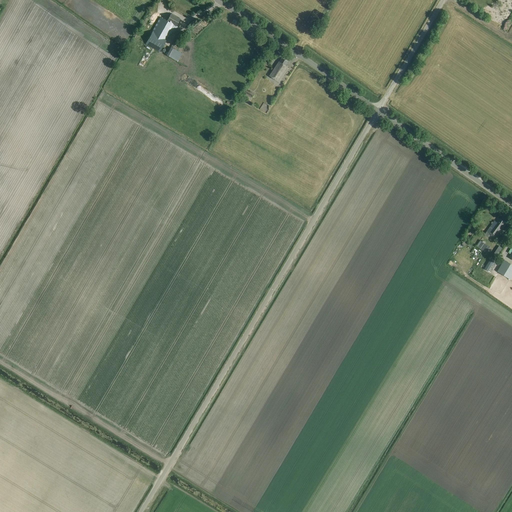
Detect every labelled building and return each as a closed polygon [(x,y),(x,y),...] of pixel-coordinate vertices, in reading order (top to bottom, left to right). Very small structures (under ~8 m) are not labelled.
[(174,15),(172,14),(171,14),(170,14),(167,21),(160,17),(145,44),(160,52),(171,32),(174,34),(178,27),(176,26),(180,19),(174,16),(174,15)] [(178,61),(182,53),(176,50),(183,36),(178,33),(172,45),(173,45),(167,56),(178,61)] [(285,66),(288,62),(282,58),(279,62),(278,61),(269,75),(279,82),(289,68),(285,66)] [(252,99),(255,94),(246,89),(244,92),(246,93),(245,95),(252,99)] [(256,105),(253,110),(258,113),(261,108),(256,105)] [(499,232),(498,232),(500,230),(501,231),(507,224),(499,218),(496,222),(495,221),(486,232),(490,235),(495,238),(499,232)] [(499,240),(505,244),(508,239),(502,235),(499,240)] [(476,246),(487,253),(490,248),(480,241),(476,246)] [(472,244),(469,249),(479,256),(483,250),(472,244)] [(491,259),(485,269),(488,271),(492,265),(495,267),(497,263),(491,259)] [(504,260),(497,272),(503,275),(510,264),(504,260)] [(503,275),(511,280),(511,264),(510,264),(503,275)] [(254,338),(243,358),(250,362),(261,342),(254,338)]
